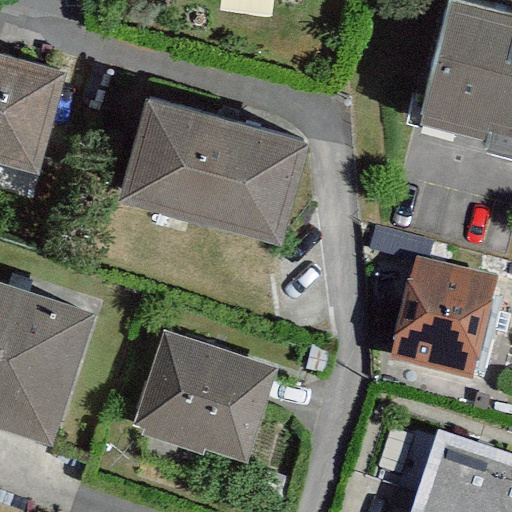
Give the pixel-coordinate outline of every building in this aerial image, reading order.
[(511,24),(428,2),(392,136),(511,168),(511,24)] [(51,73),(0,59),(0,175),(21,181),(51,73)] [(293,148),(125,104),(96,212),(264,256),(293,148)] [(486,301),(401,278),(374,377),(459,400),(486,301)] [(80,319),(0,292),(0,436),(36,449),(80,319)] [(270,373),(155,336),(121,442),(236,479),(270,373)] [(511,511),(511,472),(422,445),(401,511),(511,511)]
